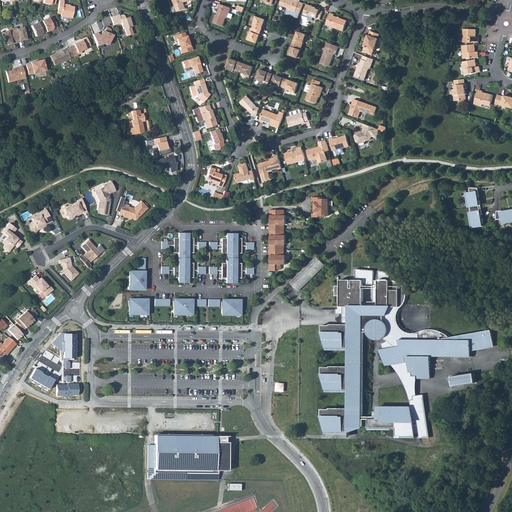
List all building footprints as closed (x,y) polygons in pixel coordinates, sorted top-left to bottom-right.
[(59,0),(57,13),(61,14),(61,16),(72,18),(74,7),(70,6),(70,5),(63,4),(64,1),(59,0)] [(175,0),(178,10),(188,7),(185,1),(188,0),(175,0)] [(286,12),(298,17),(304,2),(301,1),(301,0),(281,0),(280,4),(288,6),(286,12)] [(220,3),(219,7),(220,8),(218,14),(217,14),(214,22),(223,26),(226,17),(228,17),(231,7),(220,3)] [(303,14),(308,16),(309,14),(321,18),(323,11),(319,10),(320,7),(313,4),(312,5),(307,3),(303,14)] [(327,24),(344,30),(348,20),(335,14),(335,13),(331,11),(327,24)] [(119,15),(110,17),(113,25),(121,23),(123,29),(124,29),(127,36),(133,34),(131,27),(132,27),(129,17),(125,18),(124,15),(122,15),(119,16),(119,15)] [(254,28),(263,32),(266,24),(265,23),(266,19),(256,16),(255,21),(256,21),(254,28)] [(46,31),(47,32),(52,29),(52,28),(57,26),(53,17),(49,19),(49,18),(42,21),(42,22),(46,31)] [(38,23),(31,26),(36,37),(41,34),(41,33),(46,31),(42,22),(39,24),(38,23)] [(12,29),(15,42),(22,40),(26,39),(23,27),(17,29),(16,27),(12,29)] [(97,33),(92,35),(97,46),(103,44),(107,45),(108,45),(112,36),(110,35),(111,33),(110,29),(106,28),(104,32),(103,32),(102,32),(101,35),(97,34),(97,33)] [(254,28),(251,35),(250,35),(248,40),(258,43),(259,39),(261,39),(263,32),(254,28)] [(1,33),(5,45),(9,44),(15,42),(12,29),(7,30),(8,31),(1,33)] [(463,42),(479,43),(479,37),(476,37),(476,30),(463,29),(463,42)] [(293,42),(303,46),(305,40),(306,40),(308,35),(298,31),(297,35),(295,35),(293,42)] [(368,34),(364,46),(365,46),(363,51),(372,54),(374,50),(375,50),(379,39),(378,38),(379,34),(370,31),(369,35),(368,34)] [(172,36),(173,40),(175,39),(180,54),(192,50),(187,35),(185,36),(183,32),(172,36)] [(73,45),(69,47),(73,56),(78,54),(77,53),(82,50),(86,49),(85,48),(90,46),(86,37),(81,40),(73,44),(73,45)] [(293,42),(290,50),(291,51),(289,55),(300,59),(301,54),(300,53),(303,46),(293,42)] [(328,42),(321,63),(330,67),(334,55),(336,55),(339,46),(328,42)] [(463,59),(479,58),(478,52),(475,52),(475,45),(462,46),(463,59)] [(57,53),(50,56),(54,65),(70,58),(69,57),(73,56),(69,47),(66,49),(65,48),(57,52),(57,53)] [(357,66),(353,76),(363,79),(368,68),(370,68),(373,59),(363,55),(360,63),(358,67),(357,66)] [(183,61),(185,68),(192,65),(195,73),(202,71),(200,63),(199,63),(196,56),(183,61)] [(227,68),(232,70),(233,68),(239,71),(243,61),(235,58),(234,59),(231,58),(227,68)] [(31,63),(26,65),(28,74),(33,73),(45,70),(42,59),(38,60),(38,61),(35,62),(35,61),(30,62),(31,63)] [(465,75),(481,72),(479,66),(477,67),(475,59),(462,62),(465,75)] [(239,71),(246,73),(245,75),(250,77),(254,66),(250,65),(250,64),(243,61),(239,71)] [(12,70),(5,72),(8,82),(25,78),(22,66),(13,69),(14,70),(12,70)] [(269,82),(273,72),(265,69),(264,70),(260,69),(257,79),(262,81),(263,79),(269,82)] [(285,87),(288,78),(280,75),(279,76),(276,75),(273,85),(278,87),(279,85),(285,87)] [(194,81),(196,85),(190,87),(194,96),(199,95),(200,97),(204,102),(210,94),(206,90),(207,88),(205,87),(204,83),(205,82),(204,78),(194,81)] [(285,87),(291,90),(291,91),(295,93),(299,83),(295,81),(295,80),(288,78),(285,87)] [(455,80),(455,86),(454,86),(455,101),(461,101),(462,104),(467,104),(467,94),(468,94),(467,85),(465,85),(465,79),(462,80),(461,80),(455,80)] [(306,99),(317,103),(320,94),(321,95),(324,87),(312,83),(311,86),(307,84),(305,91),(309,92),(309,93),(306,99)] [(475,105),(483,107),(484,104),(491,106),(493,96),(483,94),(483,92),(479,91),(475,105)] [(495,104),(502,106),(501,109),(511,111),(511,95),(510,97),(505,96),(505,97),(498,95),(495,104)] [(257,118),(260,108),(257,107),(248,96),(240,103),(246,109),(247,108),(253,115),(252,116),(257,118)] [(357,117),(359,110),(365,112),(373,114),(376,106),(353,98),(350,105),(351,105),(348,114),(357,117)] [(213,102),(193,109),(195,115),(196,115),(198,120),(200,121),(205,120),(205,121),(207,128),(219,124),(216,116),(213,117),(212,114),(214,114),(212,110),(216,109),(213,102)] [(259,121),(263,123),(264,121),(272,124),(275,125),(275,126),(279,128),(285,112),(279,110),(278,114),(263,109),(259,121)] [(288,116),(291,126),(306,122),(306,121),(310,120),(308,112),(304,113),(304,112),(302,113),(301,109),(291,112),(292,115),(288,116)] [(98,123),(107,118),(103,111),(94,116),(95,116),(92,118),(95,123),(97,122),(98,123)] [(130,129),(131,135),(131,136),(145,133),(143,123),(146,122),(144,115),(141,116),(140,111),(133,112),(135,121),(133,122),(135,128),(130,129)] [(372,127),(366,124),(364,128),(363,128),(362,131),(357,133),(355,136),(357,142),(359,143),(367,141),(367,140),(371,139),(372,136),(376,138),(377,137),(377,129),(372,127)] [(210,131),(214,143),(213,145),(214,148),(216,149),(219,148),(220,147),(224,146),(222,141),(221,138),(223,137),(221,132),(220,133),(218,128),(210,131)] [(329,139),(333,151),(349,146),(346,136),(334,139),(333,138),(329,139)] [(167,142),(165,137),(152,140),(153,145),(155,144),(157,145),(158,150),(159,150),(160,155),(171,153),(169,147),(168,147),(167,145),(166,146),(166,142),(167,142)] [(326,140),(318,142),(320,147),(307,151),(310,161),(316,159),(318,164),(327,161),(325,152),(329,151),(326,140)] [(302,146),(296,148),(297,150),(285,153),(288,164),(305,159),(302,146)] [(278,155),(274,156),(274,158),(270,159),(270,161),(259,164),(262,174),(263,174),(265,181),(272,179),(270,172),(273,171),(273,169),(277,168),(279,169),(282,168),(278,155)] [(174,156),(156,160),(156,164),(163,169),(170,167),(171,172),(176,171),(177,162),(175,162),(174,156)] [(237,182),(251,178),(251,180),(255,178),(253,170),(249,171),(247,163),(239,166),(241,173),(235,174),(237,182)] [(207,174),(211,176),(209,180),(218,183),(218,185),(222,187),(226,175),(218,172),(217,171),(217,169),(214,168),(210,167),(207,174)] [(103,187),(94,191),(99,201),(97,213),(107,215),(110,199),(108,197),(107,194),(115,190),(111,181),(103,185),(103,187)] [(468,208),(469,207),(470,213),(469,213),(471,226),(474,226),(477,227),(483,227),(482,218),(480,219),(480,215),(481,215),(480,210),(479,210),(478,206),(480,206),(479,200),(477,200),(477,197),(478,197),(477,188),(468,187),(469,193),(466,193),(468,208)] [(213,197),(217,198),(216,201),(217,201),(221,201),(223,195),(214,192),(213,197)] [(87,212),(81,198),(77,201),(77,202),(70,205),(71,206),(65,209),(64,211),(68,218),(70,219),(71,217),(76,215),(76,216),(80,214),(81,215),(87,212)] [(312,219),(325,219),(325,217),(330,217),(330,200),(325,200),(325,198),(312,199),(312,203),(315,203),(315,215),(312,215),(312,219)] [(129,205),(124,204),(123,205),(122,204),(119,214),(123,215),(124,217),(127,218),(129,217),(129,216),(131,217),(131,218),(136,220),(148,208),(141,201),(133,208),(128,207),(129,205)] [(495,220),(500,219),(501,223),(511,221),(511,209),(508,210),(508,211),(505,212),(504,210),(496,211),(495,220)] [(38,212),(39,214),(31,218),(32,219),(40,215),(45,225),(52,221),(48,214),(45,215),(43,210),(38,212)] [(269,227),(269,235),(271,235),(271,247),(270,247),(270,250),(270,254),(271,254),(271,267),(270,267),(270,272),(277,272),(277,271),(282,270),(282,265),(286,265),(286,256),(285,256),(285,245),(286,245),(286,236),(285,236),(285,225),(287,225),(287,217),(285,217),(285,214),(284,214),(284,211),(270,211),(270,215),(271,215),(271,227),(269,227)] [(45,225),(40,215),(32,219),(33,221),(30,222),(26,228),(34,234),(37,230),(36,229),(40,227),(40,229),(46,226),(45,225)] [(16,229),(9,223),(3,232),(4,233),(7,236),(2,243),(5,245),(3,247),(4,249),(7,251),(9,251),(13,246),(12,246),(13,244),(14,245),(18,247),(22,242),(12,234),(16,229)] [(174,238),(174,253),(178,253),(178,263),(174,263),(174,278),(178,278),(178,283),(189,283),(189,278),(193,278),(193,263),(189,263),(189,253),(193,253),(193,238),(189,238),(189,233),(178,233),(178,238),(174,238)] [(222,238),(222,253),(227,253),(227,263),(222,263),(222,278),(227,278),(226,284),(237,284),(237,278),(242,278),(242,263),(238,263),(238,253),(242,253),(242,238),(238,238),(238,233),(227,233),(227,238),(222,238)] [(86,254),(85,253),(82,256),(81,255),(78,257),(88,268),(91,266),(89,263),(100,253),(88,240),(81,246),(86,252),(87,253),(86,254)] [(60,264),(62,271),(63,270),(65,272),(64,273),(71,280),(79,273),(71,266),(69,257),(58,260),(59,264),(60,264)] [(303,271),(312,280),(326,267),(317,257),(303,271)] [(381,321),(383,322),(383,316),(386,316),(390,307),(401,307),(402,304),(403,301),(404,298),(405,295),(404,292),(404,289),(402,287),(400,284),(397,282),(394,281),(391,281),(390,281),(391,273),(379,272),(379,281),(375,281),(375,272),(362,271),(362,270),(357,270),(357,281),(353,281),(353,286),(350,286),(350,281),(341,281),(341,286),(337,286),(337,296),(340,296),(340,306),(345,306),(345,313),(350,314),(350,318),(350,324),(339,324),(331,324),(331,326),(322,326),(322,333),(328,333),(328,336),(327,336),(327,348),(350,349),(350,368),(330,367),(330,369),(322,369),(322,376),(328,376),(328,379),(326,379),(326,391),(349,392),(349,409),(330,409),(330,411),(321,411),(321,418),(327,418),(327,421),(325,421),(325,433),(349,433),(349,424),(354,424),(354,428),(362,427),(362,420),(369,420),(368,428),(397,429),(396,438),(416,438),(416,435),(418,435),(419,439),(423,439),(423,438),(429,439),(423,399),(424,399),(424,396),(417,397),(413,397),(414,401),(410,401),(411,408),(380,408),(379,408),(377,408),(377,418),(362,417),(363,347),(363,332),(365,332),(369,332),(369,330),(369,327),(370,325),(371,324),(373,322),(376,321),(379,321),(381,321)] [(129,275),(128,287),(131,287),(131,290),(136,290),(136,289),(144,289),(144,273),(136,273),(136,271),(131,271),(131,275),(129,275)] [(294,279),(303,289),(312,280),(303,271),(294,279)] [(35,275),(28,282),(34,289),(34,288),(36,287),(41,292),(45,297),(52,290),(52,289),(49,285),(48,286),(44,282),(40,278),(39,279),(35,275)] [(290,283),(299,293),(303,289),(294,279),(290,283)] [(146,299),(129,299),(129,308),(127,308),(127,313),(131,313),(131,315),(137,315),(144,315),(144,313),(148,313),(148,309),(146,309),(146,299)] [(190,300),(174,299),(174,309),(172,309),(172,313),(176,313),(176,315),(181,315),(187,315),(187,313),(192,313),(191,309),(190,309),(190,300)] [(225,315),(235,316),(235,314),(239,314),(239,309),(238,309),(238,300),(222,300),(222,309),(220,309),(220,313),(224,313),(225,315)] [(382,344),(383,350),(380,351),(385,366),(391,365),(395,369),(398,373),(400,376),(403,379),(404,383),(406,387),(408,391),(409,395),(410,399),(410,401),(414,401),(413,397),(417,397),(416,394),(415,393),(415,390),(414,387),(415,384),(415,381),(416,378),(417,377),(417,376),(412,376),(412,373),(410,373),(408,356),(408,331),(406,330),(404,328),(401,325),(399,322),(398,320),(398,317),(398,314),(399,311),(401,307),(390,307),(386,316),(383,316),(383,322),(385,323),(387,325),(388,327),(389,330),(388,333),(387,336),(385,338),(388,341),(387,342),(386,343),(384,344),(382,344)] [(14,325),(19,330),(22,328),(23,330),(26,327),(25,327),(26,326),(27,326),(30,324),(33,321),(32,320),(33,319),(34,320),(36,318),(35,316),(37,313),(32,308),(30,310),(28,308),(21,314),(15,320),(17,322),(14,325)] [(4,316),(1,319),(6,324),(9,320),(4,316)] [(369,330),(369,332),(370,335),(370,336),(373,339),(375,340),(378,341),(382,340),(384,339),(385,338),(387,336),(388,333),(389,330),(388,327),(387,325),(385,323),(383,322),(381,321),(379,321),(376,321),(373,322),(371,324),(370,325),(369,327),(369,330)] [(497,331),(490,332),(482,333),(454,337),(451,334),(447,331),(444,330),(440,329),(436,329),(430,329),(423,331),(419,332),(415,332),(412,332),(408,331),(408,356),(410,373),(412,373),(412,376),(417,376),(417,377),(430,378),(431,356),(476,357),(476,351),(477,343),(480,342),(481,350),(500,347),(499,342),(498,336),(497,331)] [(63,334),(63,358),(75,358),(75,334),(63,334)] [(0,352),(2,351),(6,354),(16,344),(8,337),(2,344),(0,341),(0,352)] [(41,372),(35,369),(30,378),(48,389),(53,379),(47,376),(41,373),(41,372)] [(475,375),(452,378),(454,388),(476,384),(475,375)] [(285,384),(276,383),(276,392),(284,392),(285,384)] [(67,384),(67,385),(67,396),(77,396),(77,384),(67,384)] [(67,396),(67,385),(57,385),(57,396),(67,396)] [(148,472),(155,472),(155,474),(151,474),(151,481),(217,482),(217,473),(226,473),(226,446),(216,445),(216,438),(155,437),(155,447),(148,447),(148,472)]
